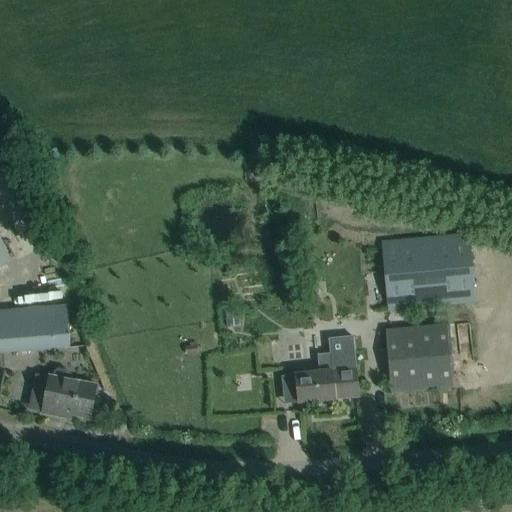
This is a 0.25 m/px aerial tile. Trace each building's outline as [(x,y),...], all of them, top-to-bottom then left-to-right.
[(469,234),(320,248),(326,316),(475,303),(469,234)] [(0,268),(12,262),(0,237),(0,268)] [(64,259),(48,263),(52,275),(67,270),(64,259)] [(67,306),(0,311),(0,353),(70,348),(67,306)] [(455,388),(450,325),(386,331),(392,394),(455,388)] [(327,372),(296,375),(299,403),(359,397),(355,352),(330,354),(331,365),(326,366),(327,372)] [(60,413),(90,419),(97,385),(70,380),(71,376),(68,372),(59,370),(55,372),(54,377),(50,376),(42,414),(60,417),(60,413)]
